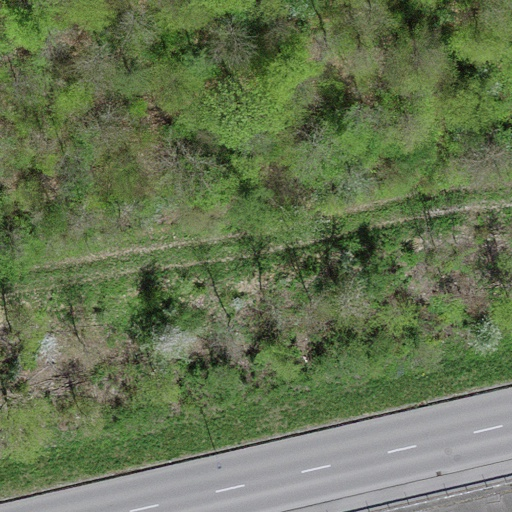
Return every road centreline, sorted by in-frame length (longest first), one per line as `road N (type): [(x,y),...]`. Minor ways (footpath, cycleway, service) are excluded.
road 1 (track): [(511,201),(0,285)]
road 2 (unclassified): [(511,417),(113,511)]
